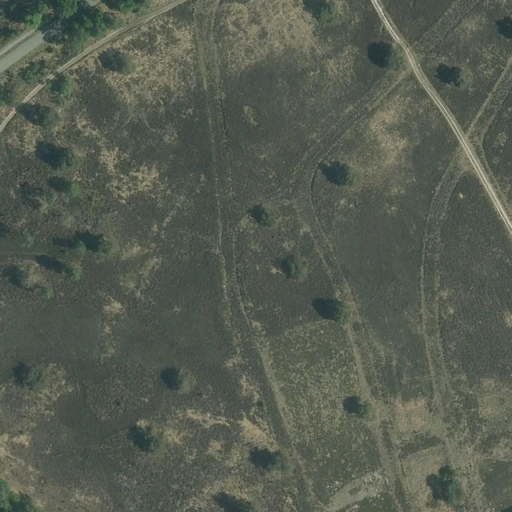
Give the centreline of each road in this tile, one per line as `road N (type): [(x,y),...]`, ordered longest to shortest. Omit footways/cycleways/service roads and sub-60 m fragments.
road 1 (track): [(511,231),(374,0)]
road 2 (track): [(0,129),(71,62),(184,0)]
